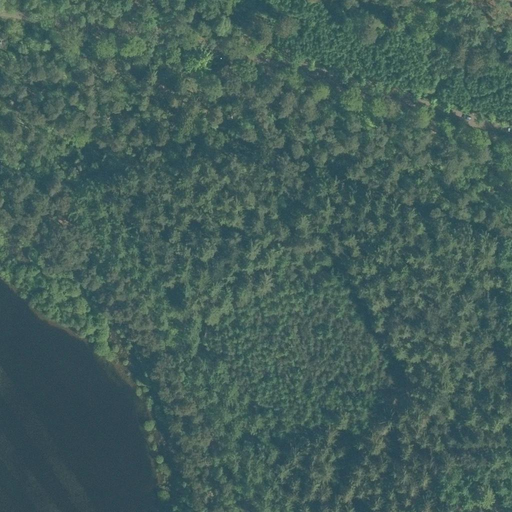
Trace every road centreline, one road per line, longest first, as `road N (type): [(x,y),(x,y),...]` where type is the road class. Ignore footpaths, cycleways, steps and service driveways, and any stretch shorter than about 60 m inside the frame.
road 1 (track): [(479,511),(194,38)]
road 2 (tertiary): [(511,119),(312,61),(0,5)]
